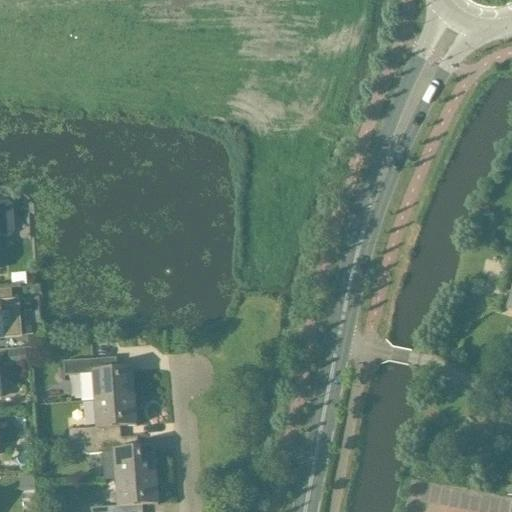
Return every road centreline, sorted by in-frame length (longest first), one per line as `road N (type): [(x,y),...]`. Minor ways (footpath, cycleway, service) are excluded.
road 1 (primary): [(303,511),(363,226)]
road 2 (primary): [(436,0),(362,200),(363,226)]
road 3 (primary): [(363,226),(446,66),(479,29)]
road 4 (residential): [(186,511),(176,372)]
